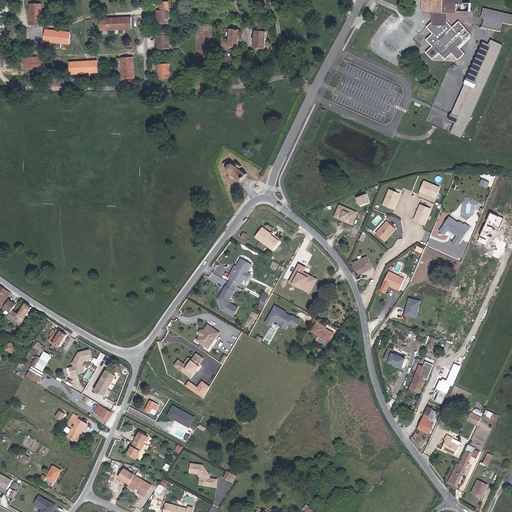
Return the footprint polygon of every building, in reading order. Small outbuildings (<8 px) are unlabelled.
[(94,9),(93,0),(84,0),(84,9),(94,9)] [(462,0),(423,0),(424,6),(422,6),(422,11),(434,11),(435,11),(438,11),(440,11),(443,11),(446,11),(447,11),(472,12),(472,3),(463,3),(462,0)] [(169,23),(168,2),(159,2),(159,10),(157,11),(157,23),(169,23)] [(41,25),(41,4),(30,4),(30,18),(32,18),(32,21),(30,21),(30,25),(41,25)] [(501,32),(504,24),(511,25),(511,15),(485,8),(482,18),(486,19),(483,27),(489,29),(501,32)] [(434,11),(434,21),(440,28),(447,21),(447,11),(446,11),(443,11),(440,11),(438,11),(435,11),(434,11)] [(131,28),(131,17),(100,18),(101,30),(119,29),(119,34),(123,33),(123,29),(131,28)] [(453,28),(447,21),(440,28),(434,21),(428,27),(434,33),(427,40),(433,46),(426,52),(433,59),(439,53),(445,60),(452,54),(458,60),(465,54),(459,47),(465,41),(462,38),(469,32),(459,21),(453,28)] [(13,37),(14,26),(4,26),(4,37),(13,37)] [(68,43),(69,31),(46,29),(44,41),(56,42),(56,47),(61,47),(61,42),(68,43)] [(238,47),(239,31),(229,30),(229,39),(225,39),(225,46),(238,47)] [(265,32),(256,31),(255,48),(268,49),(269,42),(265,42),(265,32)] [(169,49),(169,36),(158,36),(158,50),(169,49)] [(450,133),(461,138),(501,46),(490,41),(488,45),(482,42),(448,120),(455,122),(450,133)] [(43,68),(43,57),(23,57),(23,69),(43,68)] [(134,78),(133,58),(122,58),(122,78),(134,78)] [(97,72),(97,60),(70,61),(70,73),(85,72),(85,77),(90,77),(90,72),(97,72)] [(169,79),(169,65),(159,65),(159,79),(169,79)] [(446,72),(440,86),(448,90),(454,75),(446,72)] [(230,163),(226,167),(227,171),(240,182),(247,174),(240,169),(242,167),(237,162),(235,164),(234,163),(230,163)] [(441,185),(424,178),(420,188),(426,191),(426,190),(428,191),(427,191),(437,195),(441,185)] [(489,184),(482,181),(480,187),(487,189),(489,184)] [(391,188),(384,205),(394,209),(397,203),(396,203),(397,202),(401,192),(391,188)] [(361,206),(370,203),(368,197),(359,200),(361,206)] [(426,224),(433,207),(423,203),(420,209),(421,209),(420,211),(420,210),(416,220),(426,224)] [(335,217),(341,220),(342,218),(348,221),(347,223),(353,225),(358,213),(341,205),(335,217)] [(503,220),(492,215),(488,224),(499,229),(503,220)] [(467,231),(463,228),(462,226),(459,224),(457,224),(449,219),(441,231),(445,234),(449,228),(452,230),(453,230),(455,232),(455,233),(459,235),(454,242),(458,245),(467,231)] [(396,227),(389,220),(377,232),(385,239),(396,227)] [(256,237),(272,249),(277,242),(271,237),(272,235),(263,228),(256,237)] [(277,242),(272,249),(274,250),(280,242),(272,235),(271,237),(277,242)] [(364,258),(363,258),(355,262),(360,274),(369,270),(369,269),(373,267),(368,256),(364,258)] [(252,264),(241,258),(233,272),(232,271),(229,276),(231,277),(239,282),(241,283),(244,278),(246,275),(247,272),(248,272),(248,271),(249,270),(249,269),(252,264)] [(306,268),(299,265),(291,281),(306,289),(308,284),(314,287),(317,280),(303,273),(305,271),(306,268)] [(317,280),(319,278),(305,271),(303,273),(317,280)] [(385,282),(391,286),(396,288),(395,290),(400,292),(405,281),(389,274),(385,282)] [(239,282),(231,277),(229,282),(236,286),(239,282)] [(236,286),(229,282),(226,286),(234,290),(236,286)] [(0,307),(11,292),(2,285),(0,287),(0,307)] [(229,299),(234,290),(226,286),(220,298),(221,298),(220,300),(222,309),(234,315),(238,307),(232,303),(231,304),(230,303),(227,300),(228,298),(229,299)] [(268,298),(263,295),(260,300),(263,301),(260,306),(264,308),(267,304),(266,303),(268,298)] [(11,312),(16,304),(9,299),(4,307),(11,312)] [(418,313),(420,303),(408,300),(407,308),(408,308),(407,310),(406,310),(405,315),(412,317),(418,313)] [(27,315),(33,307),(24,301),(18,309),(21,311),(27,315)] [(276,306),(266,322),(270,325),(272,324),(274,320),(280,324),(284,323),(288,326),(289,323),(296,327),(300,321),(293,316),(292,318),(288,315),(288,316),(286,314),(287,313),(276,306)] [(11,312),(7,317),(13,321),(13,320),(21,325),(27,315),(21,311),(19,314),(13,309),(11,312)] [(197,339),(199,340),(203,334),(202,334),(204,331),(205,331),(209,324),(208,323),(197,339)] [(326,327),(318,323),(312,332),(319,337),(318,338),(329,345),(335,334),(327,330),(325,329),(326,327)] [(203,334),(199,340),(206,345),(209,342),(211,344),(220,331),(209,324),(205,331),(204,331),(202,334),(203,334)] [(60,346),(68,334),(56,328),(49,340),(53,342),(51,346),(57,350),(60,346)] [(3,345),(9,349),(19,356),(26,345),(17,339),(14,343),(12,342),(8,339),(3,345)] [(43,351),(45,347),(38,342),(35,347),(43,351)] [(84,369),(83,363),(85,359),(91,358),(91,356),(89,349),(79,352),(75,359),(75,360),(74,362),(73,362),(70,367),(72,373),(83,370),(84,369)] [(195,355),(193,359),(189,365),(185,363),(181,360),(177,367),(192,377),(198,369),(198,366),(199,364),(204,357),(199,353),(197,357),(195,355)] [(402,369),(405,360),(393,355),(393,356),(388,354),(386,361),(390,363),(390,364),(402,369)] [(41,357),(37,355),(32,364),(36,367),(37,364),(41,358),(41,357)] [(44,368),(48,362),(41,358),(37,364),(44,368)] [(31,365),(26,376),(36,382),(42,372),(31,365)] [(420,367),(411,389),(420,393),(426,380),(423,378),(427,370),(420,367)] [(105,394),(116,375),(107,370),(96,389),(105,394)] [(189,379),(186,384),(204,397),(211,386),(203,380),(198,386),(189,379)] [(439,392),(433,405),(440,408),(445,398),(443,396),(444,394),(439,392)] [(154,415),(157,410),(160,405),(150,400),(145,409),(150,413),(154,415)] [(108,420),(112,411),(99,404),(95,411),(100,415),(108,420)] [(196,415),(173,404),(167,415),(190,427),(196,415)] [(62,421),(66,415),(60,411),(57,418),(62,421)] [(478,426),(482,418),(472,412),(468,420),(478,426)] [(77,443),(84,432),(81,431),(86,424),(78,419),(79,417),(74,414),(68,425),(74,428),(68,437),(77,443)] [(429,433),(435,419),(425,414),(420,429),(429,433)] [(137,459),(149,438),(140,433),(128,454),(137,459)] [(461,441),(447,435),(445,438),(447,439),(443,448),(456,454),(461,441)] [(477,456),(479,453),(474,451),(473,453),(466,450),(460,465),(457,464),(449,482),(457,486),(472,454),(477,456)] [(30,457),(23,453),(19,460),(26,464),(30,457)] [(192,463),(191,471),(199,473),(202,477),(204,477),(206,479),(205,485),(213,486),(214,479),(210,478),(211,475),(209,475),(208,473),(208,472),(204,466),(192,463)] [(55,482),(62,470),(53,465),(44,481),(52,485),(54,482),(55,482)] [(145,498),(152,486),(125,469),(119,479),(129,485),(135,489),(140,492),(139,494),(145,498)] [(230,481),(234,475),(228,472),(225,478),(230,481)] [(0,485),(7,489),(12,480),(0,473),(0,485)] [(482,497),(487,485),(478,480),(472,492),(482,497)] [(52,511),(56,504),(40,495),(35,503),(43,507),(41,511),(50,511),(51,511),(52,511)] [(165,503),(163,510),(168,511),(167,511),(190,511),(191,508),(188,507),(186,509),(183,508),(181,509),(176,508),(175,506),(165,503)]
